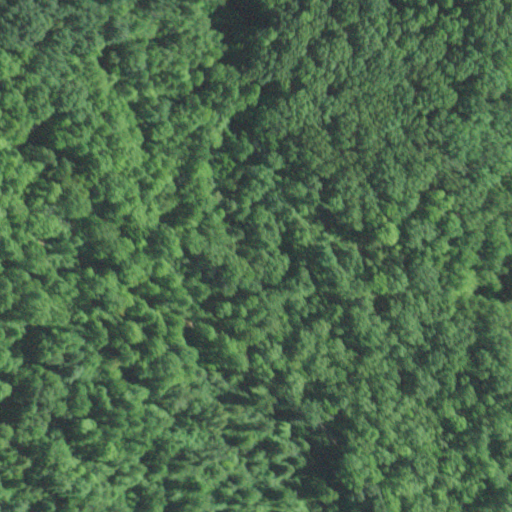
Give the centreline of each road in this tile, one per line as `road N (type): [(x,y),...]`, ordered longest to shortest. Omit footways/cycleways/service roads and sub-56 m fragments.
road 1 (track): [(346,511),(247,364),(209,256),(70,92),(109,0)]
road 2 (track): [(70,92),(0,148),(64,278),(162,350),(247,364)]
